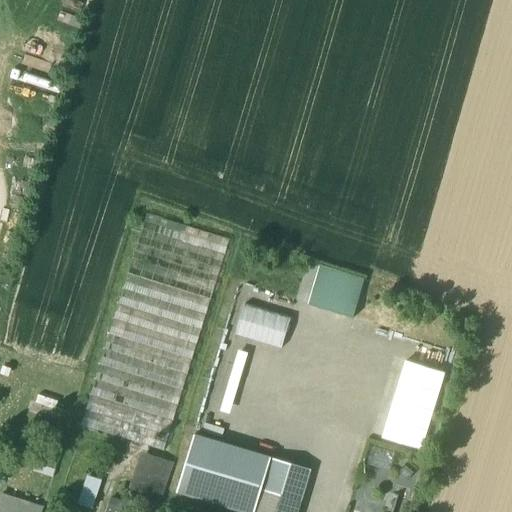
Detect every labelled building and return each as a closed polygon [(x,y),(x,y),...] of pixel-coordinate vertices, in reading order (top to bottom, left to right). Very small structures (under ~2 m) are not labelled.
[(314,263),(306,262),(297,299),(306,301),(314,263)] [(364,280),(319,266),(308,305),(352,318),(364,280)] [(242,303),(233,333),(279,347),(288,317),(242,303)] [(419,449),(440,370),(399,359),(377,438),(419,449)] [(82,426),(165,446),(179,392),(167,389),(158,425),(114,414),(112,425),(95,421),(99,404),(88,402),(82,426)] [(310,470),(193,434),(174,492),(237,511),(254,511),(262,490),(300,502),(310,470)] [(77,502),(92,507),(100,479),(85,474),(77,502)] [(115,480),(104,511),(117,511),(127,484),(115,480)] [(297,511),(300,502),(262,490),(254,511),(297,511)]
